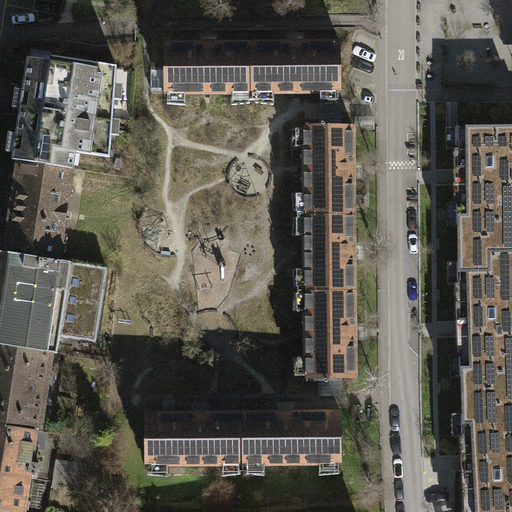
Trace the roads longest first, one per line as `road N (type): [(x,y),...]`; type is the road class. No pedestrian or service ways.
road 1 (residential): [(410,511),(401,440),(402,131)]
road 2 (residential): [(402,131),(403,0)]
